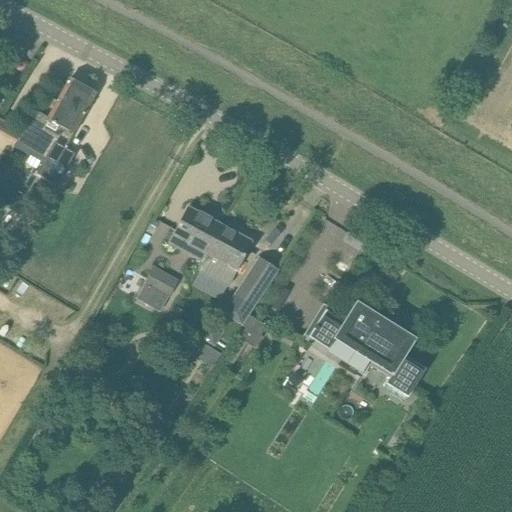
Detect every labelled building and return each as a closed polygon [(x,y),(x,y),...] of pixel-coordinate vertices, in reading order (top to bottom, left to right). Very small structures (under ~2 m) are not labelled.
[(21,134),(16,143),(45,159),(37,174),(58,186),(75,155),(65,149),(97,94),(70,79),(48,118),(34,110),(21,134)] [(202,262),(222,226),(188,208),(168,244),(202,262)] [(153,221),(148,230),(154,233),(159,224),(153,221)] [(228,288),(243,260),(253,243),(222,226),(202,262),(198,271),(228,288)] [(280,270),(259,256),(225,313),(243,325),(280,270)] [(180,282),(154,267),(140,295),(161,307),(166,298),(170,300),(180,282)] [(352,322),(324,305),(303,338),(364,377),(371,366),(390,379),(384,389),(405,403),(427,369),(404,355),(403,358),(399,356),(408,341),(359,310),(352,322)] [(171,320),(159,314),(149,332),(162,338),(171,320)] [(208,323),(199,338),(214,347),(224,333),(208,323)]
